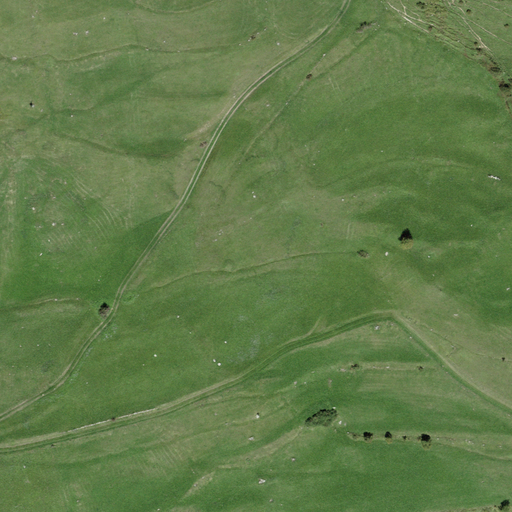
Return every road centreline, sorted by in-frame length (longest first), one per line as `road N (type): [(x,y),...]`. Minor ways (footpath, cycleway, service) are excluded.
road 1 (track): [(0,445),(143,413),(265,352),(377,314),(511,413)]
road 2 (track): [(0,411),(50,383),(180,191),(215,125),(265,70),(312,36),(339,0)]
